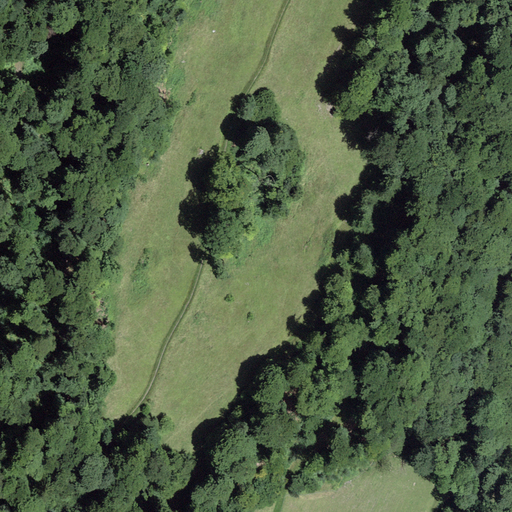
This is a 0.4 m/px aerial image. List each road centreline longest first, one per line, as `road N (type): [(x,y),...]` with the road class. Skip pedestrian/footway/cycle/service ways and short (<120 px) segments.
road 1 (track): [(286,0),(225,136),(180,314),(150,385),(119,424),(88,511)]
road 2 (track): [(277,511),(298,463),(340,415),(359,320),(354,271),(348,227),(339,227),(320,295),(290,344),(258,370)]
road 3 (track): [(0,134),(19,57),(15,0)]
